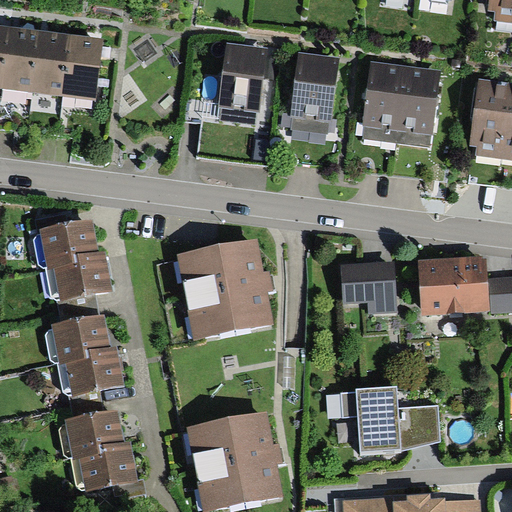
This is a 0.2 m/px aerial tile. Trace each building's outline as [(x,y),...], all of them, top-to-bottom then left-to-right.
[(511,0),(492,0),(489,18),(511,21),(511,0)] [(0,88),(1,89),(9,27),(0,25),(0,88)] [(1,89),(32,93),(40,31),(9,27),(1,89)] [(62,96),(70,35),(40,31),(32,93),(62,96)] [(102,39),(70,35),(62,96),(94,101),(102,39)] [(263,54),(230,50),(222,106),(255,111),(263,54)] [(332,62),(299,58),(292,117),(325,121),(332,62)] [(440,71),(372,62),(362,138),(430,147),(440,71)] [(468,154),(498,159),(508,88),(478,84),(468,154)] [(511,88),(508,88),(498,159),(511,160),(511,88)] [(48,267),(48,270),(79,262),(78,254),(98,252),(93,219),(40,229),(42,234),(37,235),(34,239),(39,264),(44,268),(48,267)] [(79,262),(48,270),(52,297),(56,301),(60,300),(61,303),(112,292),(104,251),(98,252),(78,254),(79,262)] [(267,327),(261,288),(254,253),(179,266),(185,302),(192,340),(267,327)] [(480,264),(424,266),(425,315),(511,312),(511,281),(480,282),(480,264)] [(390,266),(340,269),(342,303),(370,301),(371,314),(393,313),(390,266)] [(105,314),(51,324),(53,330),(49,330),(45,335),(51,360),(55,363),(58,365),(92,357),(90,350),(110,347),(105,314)] [(92,357),(58,365),(64,393),(69,397),(124,385),(117,346),(110,347),(90,350),(92,357)] [(395,394),(332,399),(336,446),(361,444),(362,454),(399,452),(395,394)] [(118,409),(65,419),(67,424),(63,425),(59,430),(64,455),(69,458),(71,458),(72,460),(104,454),(103,446),(125,442),(118,409)] [(188,439),(195,476),(201,511),(220,511),(280,502),(273,463),(266,426),(188,439)] [(104,454),(72,460),(77,486),(81,490),(85,489),(86,492),(137,481),(131,441),(125,442),(103,446),(104,454)] [(481,511),(481,500),(446,503),(446,498),(431,499),(431,492),(406,494),(407,500),(394,501),(394,511),(481,511)] [(394,496),(343,500),(343,511),(394,511),(394,501),(394,496)]
